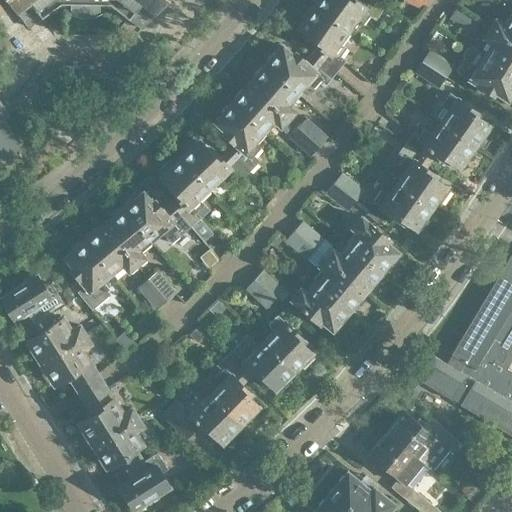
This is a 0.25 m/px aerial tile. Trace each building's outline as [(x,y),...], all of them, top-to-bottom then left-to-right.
[(8,0),(16,10),(28,26),(41,17),(61,3),(71,3),(70,13),(75,15),(79,17),(84,17),(89,17),(95,16),(100,14),(100,4),(110,4),(129,18),(142,28),(154,11),(162,0),(8,0)] [(313,3),(312,5),(347,29),(357,15),(365,20),(369,14),(375,18),(383,7),(372,0),(314,0),(313,2),(313,3)] [(347,29),(312,5),(311,7),(309,7),(303,16),(304,19),(298,25),(309,33),(307,37),(319,45),(312,53),(335,71),(349,54),(344,51),(348,44),(340,39),(347,29)] [(457,7),(450,17),(462,25),(469,14),(457,7)] [(496,20),(490,29),(511,42),(511,11),(504,24),(496,20)] [(481,52),(485,55),(511,71),(511,42),(490,29),(485,38),(488,40),(481,52)] [(265,61),(263,63),(299,94),(309,82),(314,86),(320,79),(325,83),(335,71),(312,53),(306,61),(295,52),(293,55),(281,45),(276,51),(272,51),(264,60),(265,61)] [(511,71),(485,55),(469,45),(467,47),(464,47),(460,54),(461,57),(454,69),(462,75),(493,94),(495,91),(506,98),(511,90),(511,71)] [(429,50),(423,60),(445,76),(452,65),(429,50)] [(423,60),(415,71),(438,86),(445,76),(423,60)] [(252,78),(248,82),(289,118),(295,111),(288,105),(299,94),(263,63),(261,65),(260,65),(252,74),(252,78)] [(403,76),(395,88),(402,93),(410,82),(403,76)] [(232,98),(230,101),(265,132),(275,120),(282,126),(289,118),(248,82),(242,88),(238,89),(232,97),(232,98)] [(449,109),(440,120),(475,145),(478,144),(484,134),(484,132),(489,124),(478,117),(480,114),(450,92),(442,104),(449,109)] [(232,141),(225,148),(248,172),(261,159),(255,154),(260,147),(255,142),(265,132),(230,101),(227,103),(225,103),(218,112),(219,115),(214,121),(224,130),(222,132),(232,141)] [(0,151),(14,142),(17,147),(18,146),(0,117),(0,115),(4,112),(0,105),(0,151)] [(307,117),(298,126),(319,145),(328,136),(307,117)] [(414,129),(405,142),(429,159),(434,152),(445,160),(448,158),(459,166),(465,158),(467,158),(474,149),(474,147),(475,145),(440,120),(431,132),(424,127),(419,133),(414,129)] [(319,145),(298,126),(289,137),(310,155),(319,145)] [(186,150),(178,157),(209,189),(220,177),(225,183),(229,179),(235,184),(248,172),(225,148),(218,155),(209,146),(206,148),(197,139),(196,140),(192,137),(182,147),(186,150)] [(371,150),(360,141),(353,149),(364,158),(371,150)] [(404,170),(395,181),(430,206),(435,199),(439,201),(447,189),(444,187),(445,185),(434,177),(435,174),(424,166),(429,159),(405,142),(395,154),(402,159),(398,165),(404,170)] [(170,204),(189,227),(202,242),(211,235),(198,220),(203,215),(209,210),(198,199),(209,189),(178,157),(172,164),(168,160),(158,170),(161,173),(160,174),(171,185),(169,187),(179,197),(170,204)] [(341,172),(333,182),(355,200),(364,189),(341,172)] [(430,206),(395,181),(386,194),(379,189),(371,199),(401,221),(403,219),(415,227),(416,226),(419,229),(429,215),(425,212),(430,206)] [(333,182),(325,192),(348,209),(355,200),(333,182)] [(123,206),(122,206),(150,240),(158,233),(168,245),(176,239),(189,227),(170,204),(163,210),(154,199),(151,202),(142,192),(137,196),(134,195),(123,204),(123,206)] [(109,219),(103,224),(135,262),(143,256),(138,249),(150,240),(122,206),(120,208),(119,207),(109,216),(109,219)] [(356,232),(348,242),(382,270),(384,269),(391,261),(391,257),(396,250),(385,242),(388,239),(358,215),(349,227),(356,232)] [(315,247),(325,257),(364,290),(369,283),(373,284),(381,274),(380,273),(382,270),(348,242),(338,255),(331,250),(329,243),(323,237),(303,220),(294,230),(305,239),(315,247)] [(84,238),(83,239),(110,272),(121,263),(127,269),(135,262),(103,224),(96,229),(94,228),(84,237),(84,238)] [(294,230),(286,239),(296,249),(305,239),(294,230)] [(110,272),(83,239),(81,240),(80,240),(70,248),(70,250),(64,256),(73,267),(70,269),(79,280),(73,286),(92,309),(104,298),(99,293),(105,288),(99,281),(110,272)] [(451,354),(454,356),(449,365),(433,356),(419,379),(419,380),(420,380),(511,435),(511,251),(451,353),(451,354)] [(216,259),(210,252),(203,258),(209,265),(216,259)] [(324,271),(315,283),(349,310),(350,309),(351,309),(360,299),(360,295),(364,290),(325,257),(318,266),(324,271)] [(157,270),(148,277),(166,299),(175,291),(157,270)] [(263,270),(255,278),(274,297),(282,289),(263,270)] [(14,318),(16,317),(22,327),(42,315),(59,304),(53,294),(56,293),(49,283),(44,286),(36,274),(33,275),(31,274),(21,280),(21,283),(0,295),(2,299),(1,302),(7,310),(9,311),(14,318)] [(166,299),(148,277),(138,286),(156,307),(166,299)] [(255,278),(246,287),(265,307),(274,297),(255,278)] [(349,310),(315,283),(306,294),(299,288),(291,299),(319,322),(321,320),(332,329),(338,322),(340,322),(348,313),(347,312),(349,310)] [(224,307),(217,300),(209,309),(216,316),(224,307)] [(276,312),(266,322),(272,328),(262,339),(293,370),(300,363),(303,366),(313,356),(310,353),(311,351),(301,341),(303,339),(276,312)] [(42,315),(22,327),(28,338),(27,338),(29,341),(28,344),(33,353),(36,353),(41,360),(84,333),(78,324),(71,328),(62,316),(48,324),(42,315)] [(193,330),(187,336),(195,344),(201,338),(193,330)] [(117,339),(127,351),(136,344),(125,332),(117,339)] [(84,333),(41,360),(45,367),(45,371),(50,379),(53,380),(55,382),(67,374),(79,394),(103,379),(82,347),(90,342),(84,333)] [(252,349),(246,343),(240,338),(224,355),(246,376),(252,370),(262,380),(264,378),(275,388),(276,386),(280,390),(290,379),(287,377),(293,370),(262,339),(252,349)] [(220,382),(210,392),(241,423),(243,422),(244,422),(252,413),(252,410),(258,405),(248,395),(250,393),(240,382),(246,376),(224,355),(213,365),(219,370),(214,376),(220,382)] [(79,394),(83,401),(91,414),(79,421),(81,423),(80,427),(85,435),(88,436),(93,443),(137,416),(131,407),(123,411),(103,379),(79,394)] [(241,423),(210,392),(199,403),(193,397),(183,407),(173,397),(160,411),(185,435),(193,426),(189,421),(193,417),(209,434),(212,431),(222,441),(228,435),(231,435),(240,426),(239,425),(241,423)] [(404,410),(386,431),(424,462),(433,469),(449,449),(458,439),(430,416),(422,425),(404,410)] [(137,416),(93,443),(98,450),(97,454),(102,462),(105,463),(106,465),(108,464),(115,474),(136,461),(129,450),(142,442),(134,428),(142,423),(137,416)] [(424,462),(386,431),(368,453),(398,477),(406,484),(407,483),(424,462)] [(136,461),(115,474),(121,483),(119,485),(123,492),(123,496),(129,505),(132,505),(133,507),(155,493),(158,494),(166,489),(167,485),(169,484),(161,471),(167,467),(162,458),(147,467),(142,459),(137,462),(136,461)] [(388,511),(396,502),(394,501),(393,502),(381,492),(374,486),(371,489),(346,469),(333,486),(334,488),(331,488),(328,491),(329,493),(327,494),(314,510),(316,511),(388,511)] [(406,484),(399,493),(422,511),(439,511),(440,511),(407,483),(406,484)] [(475,485),(466,496),(475,504),(484,492),(475,485)]
